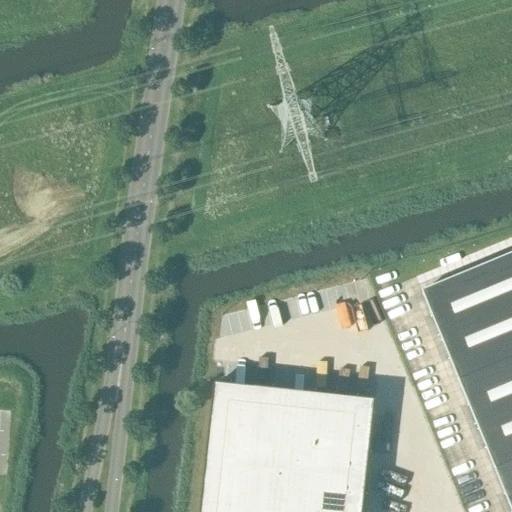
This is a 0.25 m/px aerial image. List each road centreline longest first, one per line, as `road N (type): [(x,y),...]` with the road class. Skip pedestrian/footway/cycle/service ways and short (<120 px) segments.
road 1 (tertiary): [(174,0),(120,383)]
road 2 (tertiary): [(120,383),(86,511)]
road 3 (tertiary): [(110,511),(120,383)]
